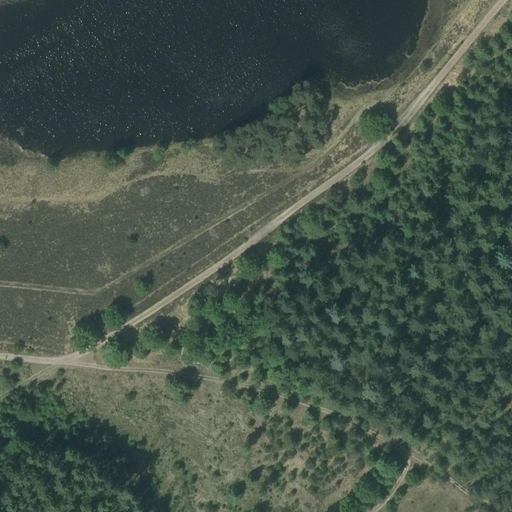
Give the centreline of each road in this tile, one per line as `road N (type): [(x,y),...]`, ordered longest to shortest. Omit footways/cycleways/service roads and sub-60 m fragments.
road 1 (track): [(61,363),(114,337),(378,151),(507,0)]
road 2 (track): [(421,461),(325,412),(246,385),(0,357)]
